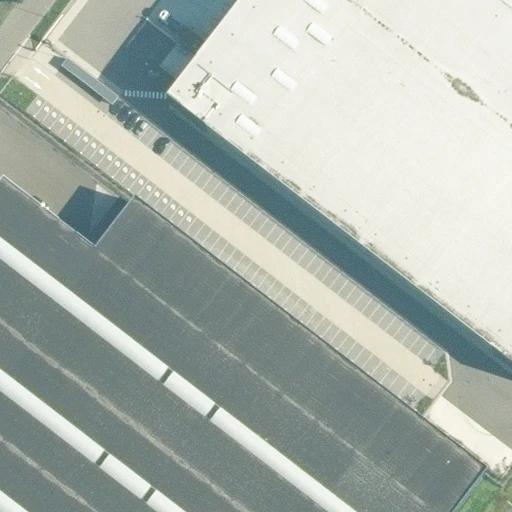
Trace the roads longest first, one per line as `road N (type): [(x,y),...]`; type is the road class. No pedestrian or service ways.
road 1 (unknown): [(127,0),(64,79),(59,97),(68,127),(474,454),(493,464),(511,459)]
road 2 (unknown): [(0,157),(117,245)]
